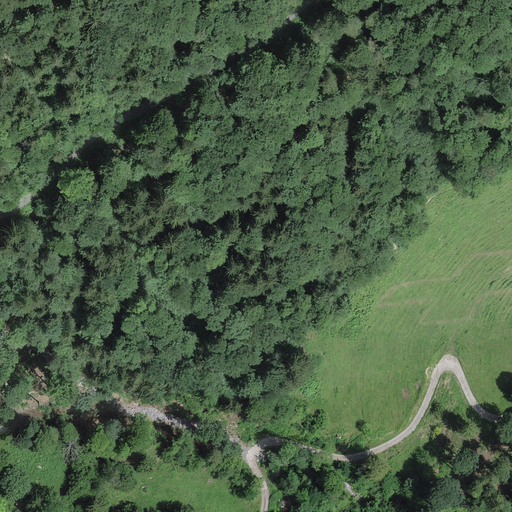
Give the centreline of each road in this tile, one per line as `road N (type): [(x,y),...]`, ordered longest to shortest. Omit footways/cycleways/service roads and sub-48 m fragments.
road 1 (track): [(262,511),(256,446),(373,451),(412,431),(448,360),(474,408),(511,415)]
road 2 (track): [(0,214),(34,195),(95,137),(175,95),(311,0)]
